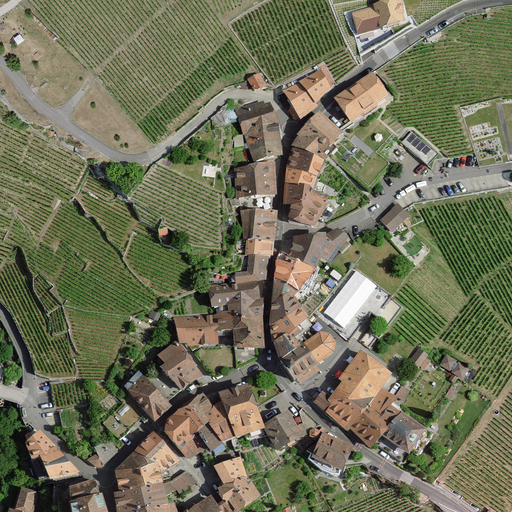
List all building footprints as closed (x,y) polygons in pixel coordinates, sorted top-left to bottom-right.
[(381,27),(408,19),(402,0),(390,0),(375,4),(381,27)] [(298,120),(334,83),(324,63),(320,65),(322,67),(278,92),(289,111),(298,120)] [(352,124),(391,97),(373,71),(359,81),(360,83),(350,90),(349,88),(335,98),(352,124)] [(325,154),(343,131),(321,111),(300,136),(302,137),(295,145),(290,165),(287,205),(294,206),(293,218),(314,226),(328,204),(310,196),(325,154)] [(280,156),(279,123),(275,113),(241,123),(253,161),(280,156)] [(401,144),(428,169),(439,157),(431,149),(419,137),(412,132),(401,144)] [(235,167),(236,198),(274,196),(275,162),(235,167)] [(393,231),(410,215),(398,202),(381,218),(393,231)] [(246,240),(272,240),(275,211),(241,210),(244,240),(246,240)] [(339,232),(327,238),(328,242),(320,259),(330,264),(332,265),(351,242),(339,232)] [(320,259),(328,242),(327,238),(295,241),(295,245),(289,257),(316,269),(320,259)] [(248,257),(270,257),(272,240),(246,240),(245,257),(248,257)] [(235,271),(235,284),(256,281),(266,280),(270,257),(248,257),(247,271),(235,271)] [(274,345),(277,343),(289,336),(309,317),(311,316),(295,299),(316,269),(289,257),(280,259),(272,327),(274,345)] [(227,306),(259,302),(256,281),(235,284),(207,287),(210,308),(227,306)] [(259,302),(227,306),(227,314),(193,315),(173,316),(177,341),(191,341),(191,346),(235,344),(235,368),(257,359),(262,352),(261,302),(259,302)] [(289,336),(277,343),(282,361),(304,345),(320,332),(309,317),(289,336)] [(320,332),(304,345),(318,364),(335,352),(336,342),(330,334),(320,332)] [(156,356),(182,397),(204,383),(178,342),(156,356)] [(318,364),(304,345),(282,361),(299,385),(321,369),(318,364)] [(416,370),(427,356),(418,349),(407,363),(416,370)] [(385,385),(393,375),(361,351),(339,381),(342,383),(331,397),(328,401),(332,405),(326,413),(350,431),(385,385)] [(440,363),(463,379),(470,368),(447,353),(440,363)] [(139,372),(169,407),(182,397),(156,356),(139,372)] [(151,421),(169,407),(139,372),(121,387),(146,415),(151,421)] [(264,432),(247,385),(217,395),(219,401),(232,438),(233,443),(264,432)] [(382,436),(401,412),(408,402),(385,385),(350,431),(372,449),(382,436)] [(328,401),(331,397),(323,391),(314,404),(326,413),(332,405),(328,401)] [(195,456),(208,446),(198,431),(209,422),(205,414),(211,409),(212,405),(204,392),(197,396),(189,405),(181,409),(167,422),(165,432),(177,445),(189,459),(195,456)] [(223,442),(232,438),(219,401),(213,405),(214,408),(211,409),(205,414),(209,422),(212,427),(223,442)] [(309,437),(302,425),(297,428),(288,412),(262,427),(279,455),(309,437)] [(407,456),(426,431),(401,412),(382,436),(407,456)] [(209,422),(198,431),(208,446),(211,450),(216,456),(226,449),(223,442),(212,427),(209,422)] [(154,433),(135,452),(149,459),(164,445),(154,433)] [(341,474),(352,450),(321,436),(310,461),(341,474)] [(22,452),(29,470),(36,466),(46,491),(77,482),(37,437),(22,452)] [(169,469),(179,461),(164,445),(149,459),(154,462),(159,464),(163,479),(171,478),(169,469)] [(157,464),(154,462),(149,459),(135,452),(115,470),(119,491),(140,487),(146,486),(140,468),(157,464)] [(214,466),(224,484),(233,482),(234,480),(243,476),(246,480),(248,479),(241,457),(223,462),(214,466)] [(162,481),(157,464),(140,468),(146,486),(163,483),(162,481)] [(197,482),(187,472),(171,483),(169,482),(164,484),(167,495),(177,490),(180,495),(197,482)] [(236,511),(241,511),(241,509),(260,496),(251,479),(248,479),(246,480),(243,476),(234,480),(233,482),(224,484),(222,483),(219,485),(220,486),(218,488),(220,493),(218,494),(223,500),(224,500),(227,502),(229,501),(236,511)] [(119,491),(114,491),(117,511),(127,511),(146,507),(169,503),(167,495),(164,484),(163,483),(146,486),(140,487),(119,491)] [(68,511),(96,504),(92,489),(64,496),(64,511),(68,511)] [(32,511),(37,499),(18,495),(14,511),(32,511)] [(223,511),(222,511),(217,504),(210,495),(189,510),(187,509),(182,511),(223,511)] [(241,511),(236,511),(229,501),(227,502),(224,500),(223,500),(217,504),(222,511),(223,511),(241,511)] [(146,507),(127,511),(178,511),(174,502),(169,503),(146,507)]
